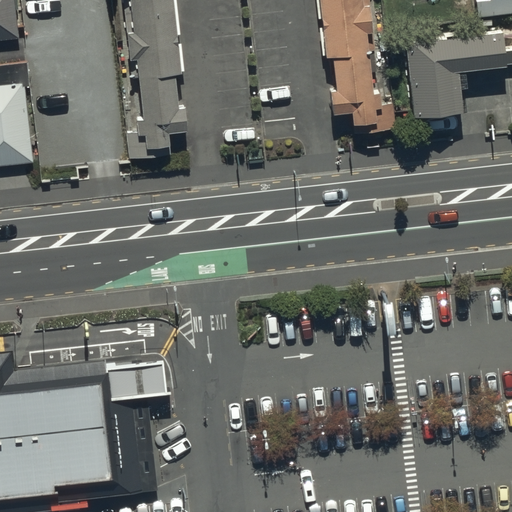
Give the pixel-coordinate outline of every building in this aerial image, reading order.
[(0,0),(0,42),(21,40),(16,0),(0,0)] [(124,0),(125,1),(132,0),(135,36),(130,36),(133,64),(139,63),(145,118),(138,119),(140,133),(128,135),(130,161),(172,156),(170,136),(188,134),(186,113),(180,114),(176,78),(184,77),(175,0),(124,0)] [(321,0),(329,63),(334,62),(338,94),(331,95),(333,120),(353,118),(355,136),(397,132),(394,104),(384,105),(383,96),(376,97),(370,38),(375,37),(372,10),(366,11),(364,0),(321,0)] [(511,0),(476,0),(478,20),(511,15),(511,0)] [(504,37),(407,48),(415,123),(466,118),(461,77),(509,72),(508,67),(511,66),(511,54),(506,55),(504,37)] [(109,43),(48,48),(54,111),(60,111),(63,142),(118,136),(109,43)] [(0,167),(35,164),(27,88),(24,88),(24,85),(0,87),(0,167)] [(13,367),(11,350),(0,351),(0,511),(10,511),(88,504),(87,496),(157,488),(147,393),(164,391),(161,362),(105,368),(104,357),(13,367)]
